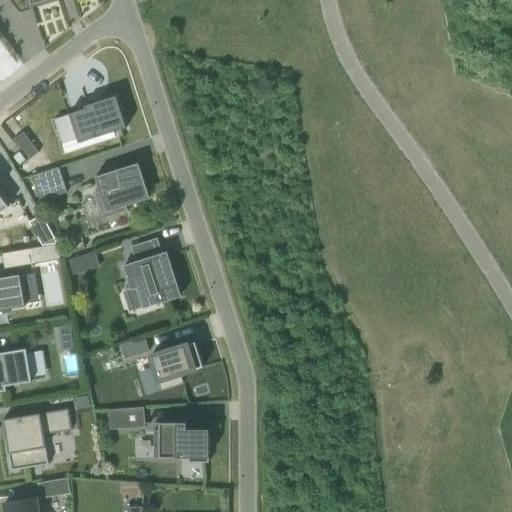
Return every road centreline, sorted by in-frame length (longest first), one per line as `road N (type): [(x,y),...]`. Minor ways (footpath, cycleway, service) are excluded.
road 1 (residential): [(136,32),(247,385),(247,511)]
road 2 (residential): [(0,110),(100,39),(136,32)]
